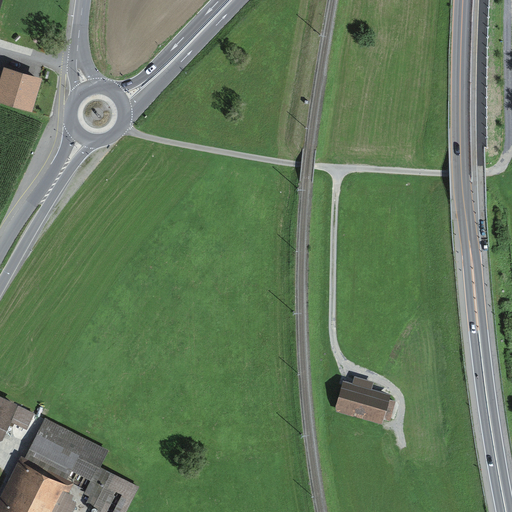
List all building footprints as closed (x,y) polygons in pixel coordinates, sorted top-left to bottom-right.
[(39,80),(5,69),(4,73),(0,71),(0,99),(30,109),(39,80)] [(382,424),(390,395),(372,390),(374,382),(354,376),(352,384),(343,382),(336,405),(337,411),(382,424)] [(0,399),(0,439),(0,440),(11,416),(28,424),(33,413),(0,399)] [(437,410),(412,406),(409,427),(433,431),(437,410)] [(0,511),(123,511),(132,494),(95,477),(104,459),(38,428),(0,507),(0,511)]
